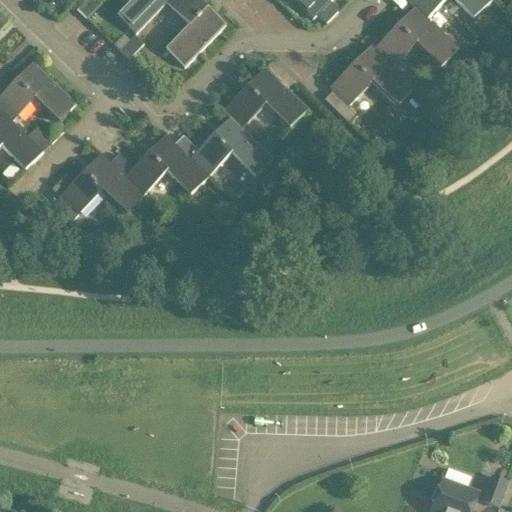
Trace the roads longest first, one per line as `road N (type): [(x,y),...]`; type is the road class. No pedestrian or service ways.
road 1 (unclassified): [(182,511),(0,459)]
road 2 (residential): [(130,80),(24,192)]
road 3 (residential): [(130,80),(71,59),(10,0)]
road 4 (residential): [(257,41),(313,43),(333,35),(366,0)]
